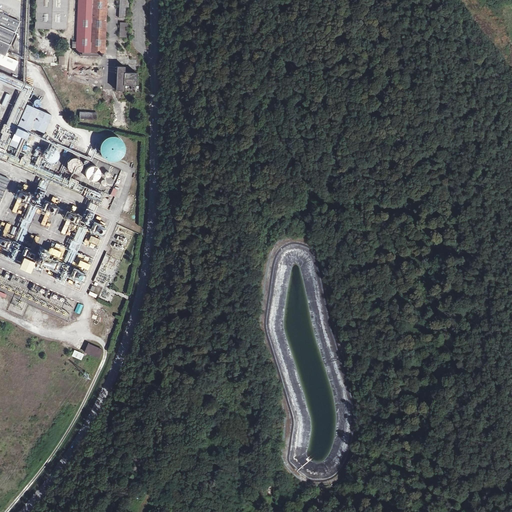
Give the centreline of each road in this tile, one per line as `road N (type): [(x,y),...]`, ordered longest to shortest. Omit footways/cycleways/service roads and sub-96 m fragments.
road 1 (unclassified): [(21,511),(103,398),(138,303),(154,188),(157,0)]
road 2 (track): [(103,338),(105,355),(78,415),(8,511)]
